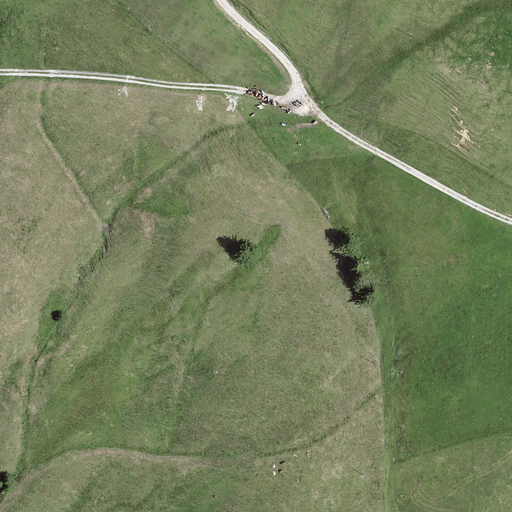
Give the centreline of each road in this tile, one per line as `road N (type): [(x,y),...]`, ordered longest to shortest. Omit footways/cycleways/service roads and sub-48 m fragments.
road 1 (track): [(221,0),(293,71),(299,92),(291,98),(0,71)]
road 2 (track): [(299,92),(336,127),(511,220)]
